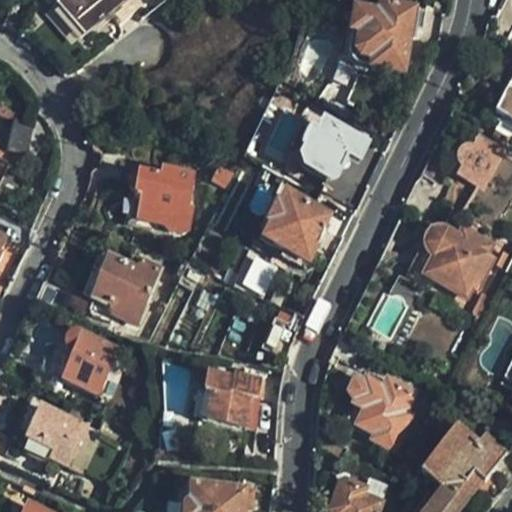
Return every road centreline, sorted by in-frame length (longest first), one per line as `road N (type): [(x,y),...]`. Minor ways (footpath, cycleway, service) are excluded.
road 1 (residential): [(470,0),(464,36),(319,333),(307,370),(291,511)]
road 2 (residential): [(0,46),(35,66),(55,96),(69,125),(73,164),(62,208),(0,342)]
